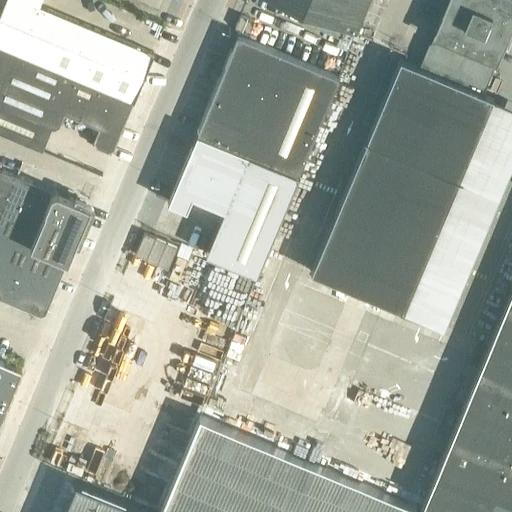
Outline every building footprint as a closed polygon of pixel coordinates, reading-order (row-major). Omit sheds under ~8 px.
[(0,43),(19,52),(39,4),(40,0),(6,0),(0,16),(0,43)] [(279,0),(354,31),(361,15),(363,16),(363,14),(362,13),(367,0),(279,0)] [(511,0),(446,0),(432,35),(433,35),(431,41),(429,41),(420,64),(400,56),(310,270),(404,309),(494,95),(484,91),(494,68),(493,67),(495,61),(496,62),(511,23),(511,0)] [(154,52),(39,4),(19,52),(133,100),(154,52)] [(241,14),(235,26),(249,32),(255,20),(241,14)] [(197,130),(168,200),(187,207),(192,194),(224,207),(206,251),(257,273),(299,172),(340,75),(238,32),(197,130)] [(0,131),(42,149),(52,127),(53,127),(59,125),(64,112),(99,127),(94,139),(96,145),(108,150),(114,148),(133,100),(19,52),(0,43),(0,131)] [(0,215),(17,174),(2,168),(0,168),(0,215)] [(17,174),(0,215),(0,231),(30,244),(51,192),(34,185),(32,180),(17,174)] [(67,260),(74,243),(78,244),(78,243),(93,206),(93,205),(93,204),(93,203),(93,202),(92,201),(76,195),(76,194),(75,194),(74,197),(56,190),(51,192),(30,244),(67,260)] [(0,231),(0,296),(7,299),(30,244),(0,231)] [(136,253),(169,267),(178,246),(148,233),(145,232),(136,253)] [(30,244),(7,299),(40,314),(46,311),(67,260),(30,244)] [(511,305),(505,303),(491,336),(511,344),(511,305)] [(511,344),(491,336),(478,369),(511,383),(511,344)] [(0,420),(22,368),(0,359),(0,420)] [(511,383),(478,369),(464,403),(511,423),(511,383)] [(511,423),(464,403),(450,437),(511,462),(511,423)] [(413,511),(417,504),(201,414),(159,511),(413,511)] [(511,462),(450,437),(436,470),(511,501),(511,462)] [(511,501),(436,470),(422,503),(442,511),(507,511),(511,502),(511,501)] [(151,511),(76,480),(65,506),(79,511),(151,511)] [(442,511),(422,503),(418,511),(442,511)]
